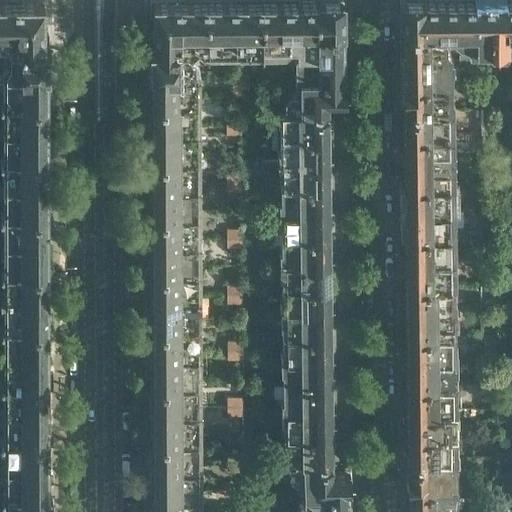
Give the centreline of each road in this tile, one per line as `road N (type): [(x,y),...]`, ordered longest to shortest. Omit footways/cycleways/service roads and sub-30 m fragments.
road 1 (residential): [(364,511),(373,0)]
road 2 (secondary): [(99,511),(96,0)]
